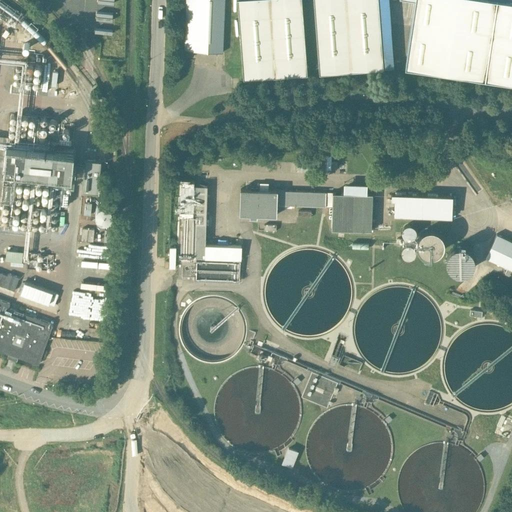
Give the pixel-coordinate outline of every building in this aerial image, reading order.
[(239,0),(245,81),(310,76),(304,0),(316,0),(321,76),(396,70),(390,0),(239,0)] [(511,2),(495,0),(417,0),(407,69),(511,84),(511,2)] [(224,11),(185,9),(184,51),(222,52),(224,11)] [(11,175),(69,180),(72,150),(51,148),(52,141),(71,143),(73,128),(57,126),(58,118),(15,114),(14,122),(10,122),(9,132),(12,133),(11,145),(1,144),(0,151),(0,171),(2,172),(1,183),(10,184),(11,175)] [(100,159),(84,158),(83,189),(99,190),(100,159)] [(212,171),(212,159),(201,159),(201,171),(212,171)] [(194,181),(180,180),(177,259),(241,261),(241,247),(205,246),(207,187),(194,187),(194,181)] [(326,207),(326,193),(240,190),(239,215),(277,217),(277,205),(326,207)] [(372,195),(332,193),(331,230),(371,232),(372,195)] [(452,196),(391,194),(391,201),(394,201),(394,217),(452,219),(452,196)] [(106,216),(106,201),(84,201),(83,216),(106,216)] [(413,254),(436,257),(440,233),(413,229),(414,226),(404,225),(399,256),(412,259),(413,254)] [(80,239),(93,239),(93,227),(81,227),(80,239)] [(511,241),(497,234),(485,258),(511,271),(511,241)] [(456,243),(442,264),(461,276),(475,255),(456,243)] [(21,260),(22,250),(5,248),(4,258),(21,260)] [(0,269),(0,283),(14,288),(18,275),(0,269)] [(23,280),(19,292),(53,303),(57,291),(23,280)] [(0,297),(0,348),(9,351),(38,362),(48,335),(53,322),(8,306),(9,301),(0,297)] [(337,382),(311,372),(301,397),(327,407),(337,382)] [(351,405),(305,412),(330,419),(331,426),(333,418),(334,422),(343,425),(344,429),(348,430),(349,440),(356,415),(354,415),(353,409),(356,410),(361,409),(362,415),(360,415),(362,425),(365,415),(364,412),(371,411),(363,409),(363,404),(354,405),(351,405)] [(511,430),(511,419),(501,416),(494,434),(509,439),(511,430)] [(466,511),(478,505),(483,474),(470,452),(464,453),(466,457),(461,492),(465,492),(456,494),(454,508),(448,498),(439,446),(437,443),(420,446),(418,457),(435,459),(431,460),(432,468),(428,468),(427,478),(410,488),(408,501),(422,503),(423,508),(418,511),(423,511),(466,511)] [(288,446),(281,462),(292,467),(295,458),(298,451),(288,446)]
